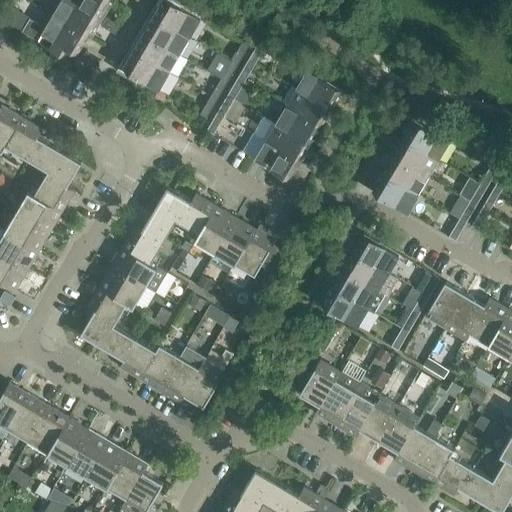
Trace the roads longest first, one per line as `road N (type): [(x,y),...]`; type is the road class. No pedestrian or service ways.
road 1 (residential): [(215,456),(224,442),(282,426),(409,500),(416,511)]
road 2 (residential): [(24,346),(144,148)]
road 3 (residential): [(511,272),(458,254),(365,197),(319,205)]
road 4 (residential): [(144,148),(168,142),(288,208),(319,205)]
road 5 (residential): [(0,57),(36,87),(144,148)]
road 6 (residential): [(49,360),(57,376),(168,443),(185,441)]
road 7 (residential): [(185,441),(175,427),(49,360)]
